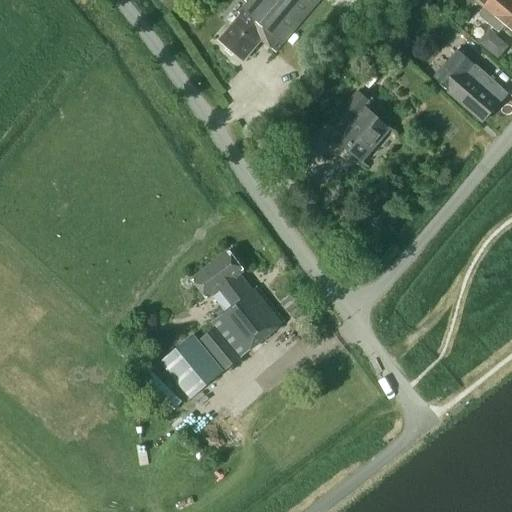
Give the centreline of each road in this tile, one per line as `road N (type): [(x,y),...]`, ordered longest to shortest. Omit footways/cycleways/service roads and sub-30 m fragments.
road 1 (unclassified): [(356,320),(119,0)]
road 2 (unclassified): [(356,320),(511,132)]
road 3 (unclassified): [(427,423),(356,320)]
